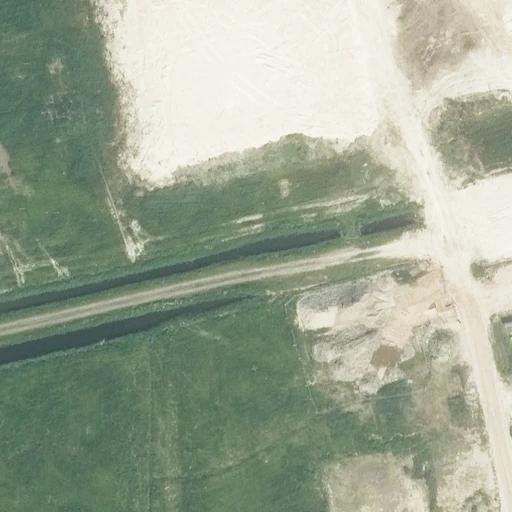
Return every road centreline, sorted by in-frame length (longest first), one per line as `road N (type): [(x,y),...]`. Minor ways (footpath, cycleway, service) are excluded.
road 1 (track): [(405,243),(0,332)]
road 2 (track): [(405,243),(436,251),(460,282),(511,495)]
